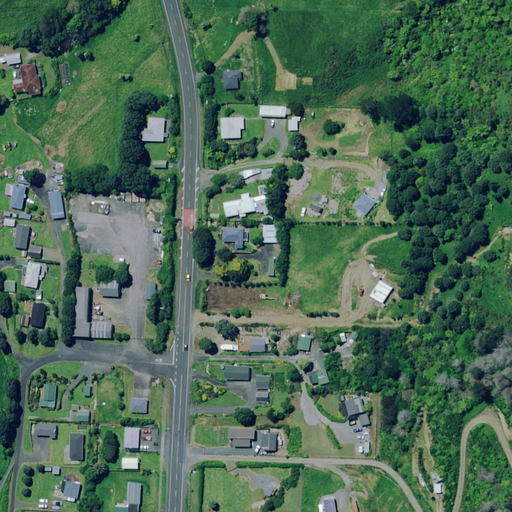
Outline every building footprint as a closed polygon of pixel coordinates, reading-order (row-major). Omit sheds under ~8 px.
[(7,56),(6,54),(4,54),(4,56),(0,56),(0,63),(7,62),(8,65),(20,62),(18,53),(7,56)] [(30,96),(42,94),(41,89),(43,89),(41,75),(37,76),(35,64),(20,67),(22,79),(13,81),(15,93),(29,90),(30,96)] [(242,78),(241,71),(224,72),(225,89),(239,88),(238,79),(242,78)] [(286,107),(260,106),(260,117),(286,118),(286,107)] [(297,117),(288,117),(288,130),(297,130),(297,117)] [(165,119),(150,118),(149,129),(141,128),(141,140),(164,142),(164,131),(169,132),(170,126),(165,126),(165,119)] [(245,129),(245,118),(222,118),(222,138),(241,138),(241,129),(245,129)] [(168,161),(153,160),(152,168),(167,169),(168,161)] [(273,169),(262,170),(262,172),(263,180),(274,178),(273,169)] [(243,172),(243,171),(237,173),(239,180),(249,178),(247,171),(243,172)] [(26,187),(7,184),(5,194),(12,195),(10,207),(22,209),(26,187)] [(66,217),(62,192),(50,194),(54,219),(66,217)] [(246,216),(246,213),(258,211),(259,213),(268,212),(266,200),(270,199),(270,194),(250,198),(249,193),(242,195),(243,200),(224,203),(227,217),(240,214),(240,217),(246,216)] [(374,203),(363,194),(353,207),(364,215),(374,203)] [(27,249),(30,227),(18,225),(15,247),(27,249)] [(277,225),(263,225),(263,242),(277,243),(277,232),(277,225)] [(236,248),(244,248),(244,242),(248,242),(248,232),(244,232),(244,228),(224,228),(223,242),(236,242),(236,248)] [(21,279),(20,283),(25,284),(24,286),(37,288),(39,279),(42,280),(42,277),(40,276),(41,265),(28,263),(29,260),(18,258),(17,265),(23,266),(22,274),(27,275),(26,280),(21,279)] [(119,297),(120,281),(111,280),(101,280),(100,296),(119,297)] [(392,288),(380,280),(370,296),(382,303),(392,288)] [(14,292),(14,282),(4,281),(4,291),(14,292)] [(145,291),(144,291),(143,296),(145,296),(145,299),(157,300),(157,284),(146,283),(145,291)] [(89,322),(91,286),(75,285),(74,318),(73,336),(92,337),(113,338),(114,323),(93,322),(89,322)] [(47,305),(35,303),(32,325),(43,327),(47,305)] [(359,335),(353,332),(350,338),(356,341),(359,335)] [(251,352),(265,352),(266,339),(251,338),(251,352)] [(311,341),(301,340),(300,349),(309,351),(311,341)] [(250,366),(227,366),(226,379),(249,380),(250,366)] [(320,373),(320,369),(308,373),(311,384),(319,382),(320,385),(330,382),(326,371),(320,373)] [(271,376),(258,376),(258,388),(271,389),(271,376)] [(56,385),(44,384),(43,399),(40,399),(39,406),(55,407),(56,385)] [(260,402),(260,405),(267,404),(267,402),(269,401),(268,393),(258,393),(258,402),(260,402)] [(366,414),(360,396),(341,402),(347,420),(358,417),(361,426),(371,423),(368,413),(366,414)] [(148,399),(132,398),(131,412),(147,413),(148,399)] [(89,421),(89,411),(78,411),(78,421),(89,421)] [(55,425),(35,424),(35,435),(49,436),(49,439),(55,439),(55,425)] [(139,428),(126,428),(125,447),(139,448),(139,428)] [(254,429),(228,429),(228,439),(230,439),(230,446),(250,447),(250,438),(254,438),(254,429)] [(82,434),(70,433),(69,459),(81,459),(82,434)] [(276,450),(276,434),(262,434),(262,451),(276,450)] [(139,458),(122,458),(122,469),(139,469),(139,458)] [(437,471),(430,474),(434,483),(441,480),(437,471)] [(63,500),(75,502),(75,499),(77,499),(80,484),(66,482),(63,500)] [(128,503),(130,504),(130,506),(115,506),(115,511),(139,511),(140,484),(129,483),(128,503)]
